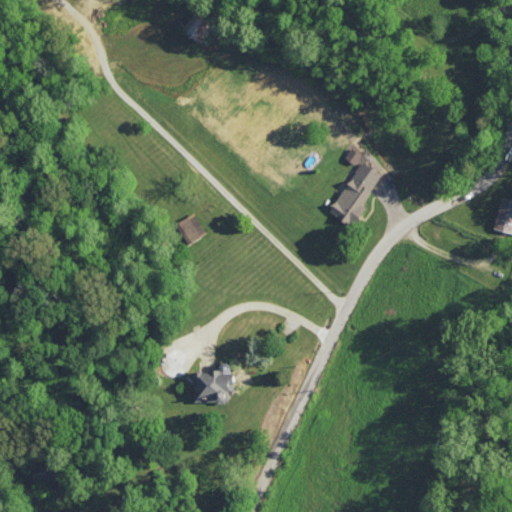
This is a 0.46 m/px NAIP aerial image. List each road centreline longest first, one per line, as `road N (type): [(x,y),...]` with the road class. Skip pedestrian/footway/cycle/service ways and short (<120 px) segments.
road 1 (residential): [(248,511),(374,251),(405,215),(488,184),(511,160)]
road 2 (residential): [(215,50),(299,83),(344,116),(405,215)]
